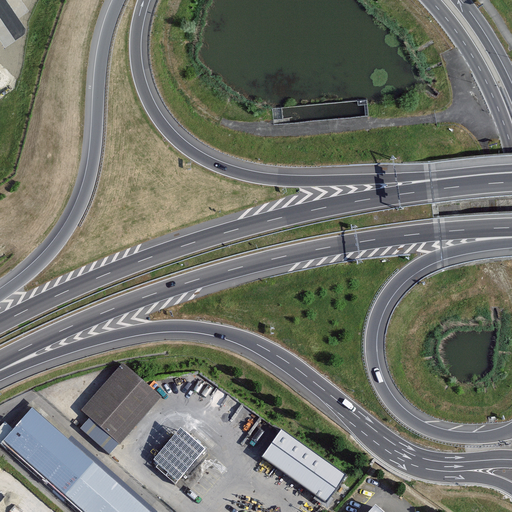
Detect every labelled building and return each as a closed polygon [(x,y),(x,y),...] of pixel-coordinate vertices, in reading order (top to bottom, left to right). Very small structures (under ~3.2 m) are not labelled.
[(161,398),(123,365),(82,411),(120,444),(161,398)] [(0,445),(2,447),(7,442),(83,511),(147,511),(33,409),(14,430),(5,422),(0,427),(0,445)] [(203,451),(181,432),(171,443),(193,462),(203,451)] [(345,477),(287,435),(268,461),(326,503),(345,477)] [(0,503),(0,511),(22,511),(6,497),(0,503)]
